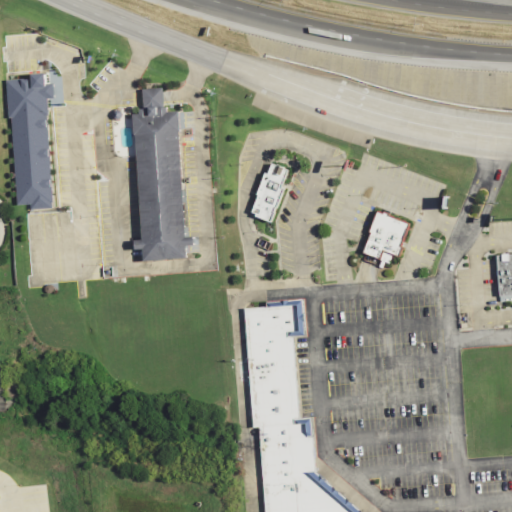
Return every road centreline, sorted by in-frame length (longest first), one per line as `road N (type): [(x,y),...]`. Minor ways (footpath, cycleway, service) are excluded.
road 1 (tertiary): [(71,0),(353,109),(511,137)]
road 2 (motorway): [(207,0),(342,33),(511,52)]
road 3 (motorway): [(511,14),(386,0)]
